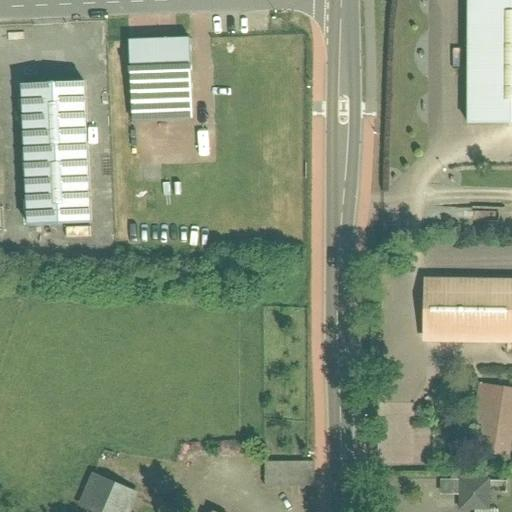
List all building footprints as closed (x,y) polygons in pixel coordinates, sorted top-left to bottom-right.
[(511,0),(467,0),(467,123),(511,122),(511,0)] [(189,37),(127,39),(130,121),(192,119),(189,37)] [(83,79),(17,82),(25,226),(90,223),(83,79)] [(511,277),(418,275),(417,341),(511,343),(511,277)] [(511,439),(511,388),(476,383),(465,450),(509,457),(511,439)] [(315,486),(314,461),(262,462),(262,486),(315,486)] [(130,511),(139,493),(90,472),(76,507),(88,511),(130,511)] [(489,477),(461,477),(461,508),(489,508),(489,477)]
